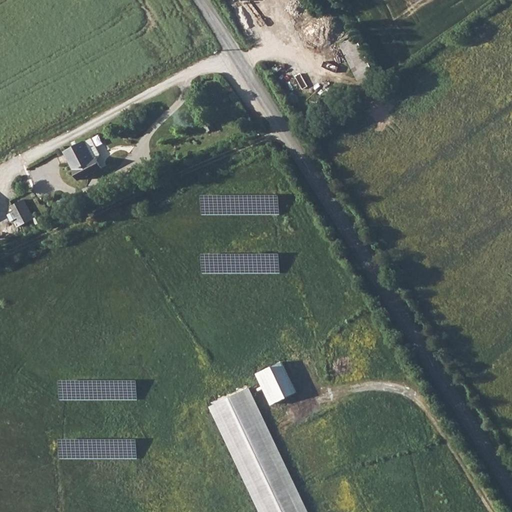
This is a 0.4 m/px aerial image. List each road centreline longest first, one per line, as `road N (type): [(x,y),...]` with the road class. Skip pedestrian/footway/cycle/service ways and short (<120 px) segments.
road 1 (tertiary): [(511,487),(200,0)]
road 2 (track): [(0,255),(282,128)]
